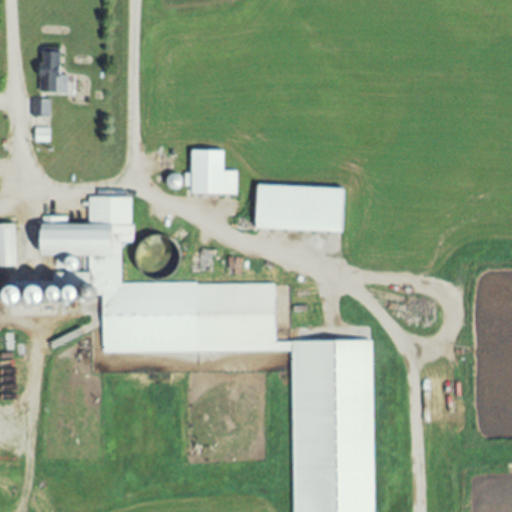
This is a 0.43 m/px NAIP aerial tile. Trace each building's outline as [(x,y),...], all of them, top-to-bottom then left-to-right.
[(60,49),(59,76),(67,76),(67,94),(39,93),(40,49),(60,49)] [(49,101),(49,117),(32,117),(32,101),(49,101)] [(47,144),(48,130),(34,129),(33,144),(47,144)] [(236,195),(192,195),(192,151),(223,151),(223,173),(236,173),(236,195)] [(342,233),(256,231),(258,186),(343,189),(342,233)] [(292,511),(292,353),(103,354),(102,296),(91,296),(91,279),(89,279),(89,257),(41,257),(41,219),(66,219),(66,226),(89,225),(89,199),(132,198),(132,245),(122,245),(122,286),(274,285),(275,343),(373,342),(373,511),(292,511)] [(0,300),(4,300),(3,285),(0,284),(0,268),(14,268),(13,226),(0,226),(0,300)] [(169,251),(143,254),(142,241),(168,238),(169,251)]
